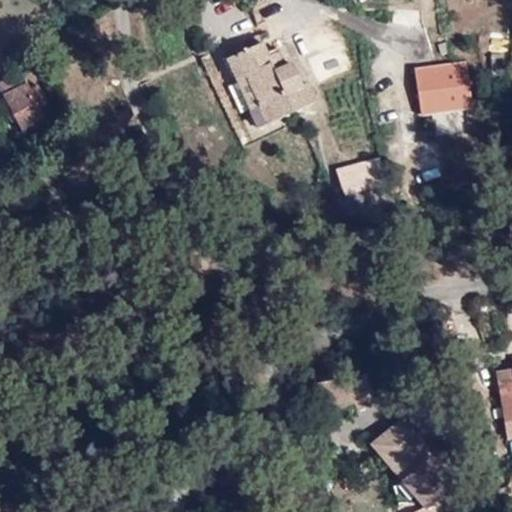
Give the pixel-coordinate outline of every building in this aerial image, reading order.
[(259,129),(299,111),(274,54),(268,56),(259,37),(230,49),(234,56),(227,60),(237,81),(247,76),(261,106),(251,111),(259,129)] [(298,51),(300,66),(336,60),(333,45),(298,51)] [(274,54),(299,111),(317,103),(308,84),(304,86),(294,64),(287,67),(279,51),(274,54)] [(493,77),(505,77),(506,54),(492,54),(493,77)] [(422,112),(473,105),(468,64),(416,70),(422,112)] [(237,81),(251,111),(261,106),(247,76),(237,81)] [(7,98),(25,133),(47,121),(29,87),(7,98)] [(374,195),(388,190),(386,184),(373,188),(374,195)] [(347,196),(348,203),(374,195),(373,188),(347,196)] [(374,195),(348,203),(351,216),(392,205),(388,190),(374,195)] [(511,370),(497,372),(500,390),(511,388),(511,370)] [(376,373),(316,383),(321,415),(355,401),(359,411),(370,406),(366,396),(382,390),(376,373)] [(511,388),(500,390),(504,425),(511,423),(511,388)] [(402,424),(397,428),(402,447),(414,438),(402,424)] [(402,447),(397,428),(373,449),(402,485),(410,479),(391,456),(402,447)] [(470,511),(470,506),(462,507),(450,494),(455,490),(414,438),(402,447),(410,479),(410,480),(415,501),(424,511),(426,511),(431,510),(436,511),(470,511)] [(410,479),(402,447),(391,456),(410,479)] [(410,479),(402,485),(415,501),(410,480),(410,479)] [(418,511),(415,501),(402,485),(395,491),(412,511),(418,511)] [(424,511),(415,501),(418,511),(424,511)]
